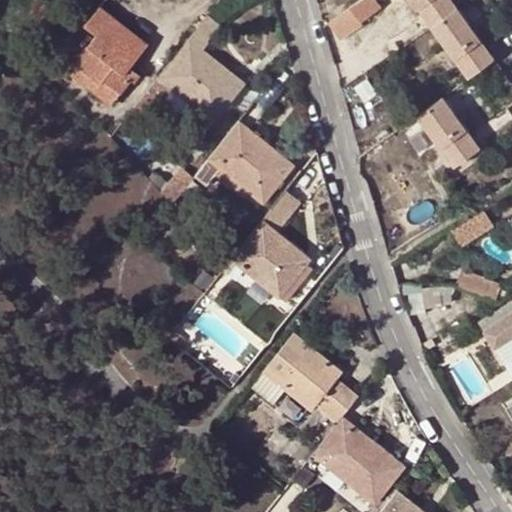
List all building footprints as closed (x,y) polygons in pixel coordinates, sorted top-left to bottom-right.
[(47,0),(41,0),(37,14),(53,19),(58,3),(47,0)] [(361,0),(359,0),(350,6),(361,21),(371,14),(361,0)] [(361,0),(371,14),(381,6),(376,0),(361,0)] [(412,0),(431,24),(456,6),(452,0),(412,0)] [(100,4),(86,22),(98,32),(70,70),(112,102),(133,75),(126,70),(147,42),(100,4)] [(347,31),(361,21),(350,6),(343,12),(347,31)] [(456,6),(431,24),(468,77),(494,58),(483,43),(456,6)] [(338,37),(347,31),(343,12),(328,23),(338,37)] [(207,15),(205,18),(215,26),(218,23),(207,15)] [(245,81),(200,46),(215,26),(205,18),(159,75),(216,118),(245,81)] [(367,79),(354,88),(365,103),(378,94),(367,79)] [(453,166),(480,147),(442,96),(429,106),(416,115),(453,166)] [(239,120),(196,174),(209,184),(217,173),(223,167),(250,188),(264,200),(293,163),(239,120)] [(250,188),(223,167),(217,173),(245,195),(250,188)] [(300,201),(286,189),(261,219),(276,231),(300,201)] [(449,229),(459,244),(492,223),(482,206),(450,226),(449,229)] [(279,294),(306,261),(309,257),(276,231),(261,219),(232,257),(279,294)] [(312,266),(306,261),(279,294),(286,300),(312,266)] [(478,274),(474,272),(469,286),(491,294),(478,274)] [(491,294),(497,296),(503,284),(478,274),(491,294)] [(441,303),(440,285),(420,287),(422,305),(441,303)] [(511,298),(478,320),(484,330),(511,312),(511,298)] [(511,312),(484,330),(502,359),(511,353),(511,312)] [(347,407),(359,392),(337,375),(342,369),(293,330),(267,362),(291,381),(287,386),(312,407),(315,403),(337,420),(342,413),(347,407)] [(432,338),(424,343),(428,349),(437,344),(432,338)] [(511,353),(502,359),(511,373),(511,353)] [(250,384),(274,403),(287,386),(291,381),(267,362),(250,384)] [(312,451),(327,463),(375,501),(404,464),(342,413),(337,420),(312,451)] [(320,472),(327,463),(312,451),(305,460),(320,472)] [(511,473),(502,480),(505,484),(511,479),(511,473)] [(427,511),(397,488),(378,511),(427,511)]
